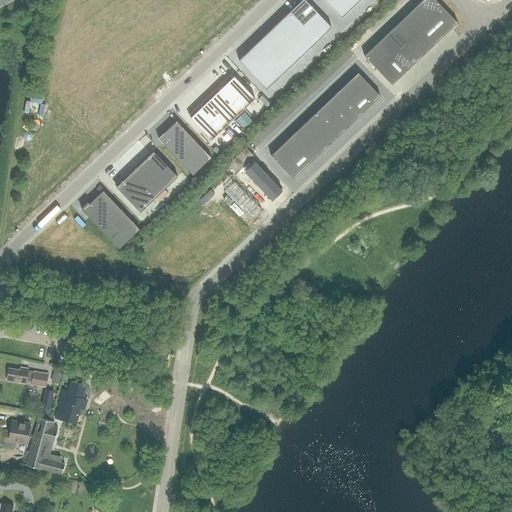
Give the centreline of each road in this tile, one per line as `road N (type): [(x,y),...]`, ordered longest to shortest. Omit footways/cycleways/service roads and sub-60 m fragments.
road 1 (residential): [(484,22),(192,307),(161,511)]
road 2 (residential): [(0,262),(270,0)]
road 3 (unknown): [(304,197),(269,164),(267,141),(351,65)]
